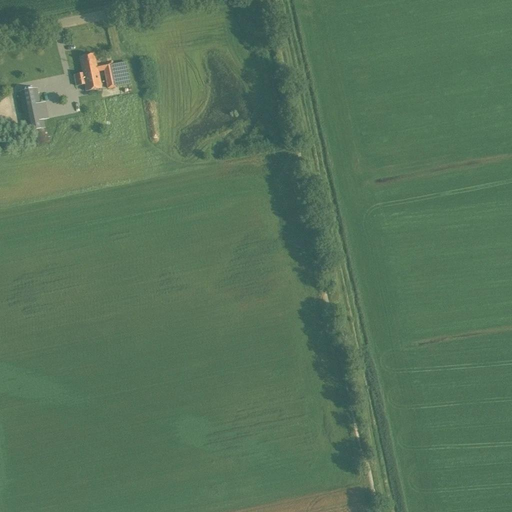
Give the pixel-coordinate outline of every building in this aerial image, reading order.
[(98,70),(98,72),(103,71),(107,89),(117,88),(117,87),(130,84),(126,63),(112,65),(111,63),(97,66),(94,54),(79,57),(82,74),(83,75),(89,74),(88,72),(98,70)] [(101,89),(98,72),(98,70),(88,72),(89,74),(83,75),(82,74),(74,75),(76,86),(84,85),(85,92),(101,89)] [(19,93),(22,108),(39,104),(36,89),(19,93)] [(44,127),(42,120),(42,119),(25,122),(26,130),(44,127)] [(77,130),(54,135),(58,158),(82,153),(77,130)]
